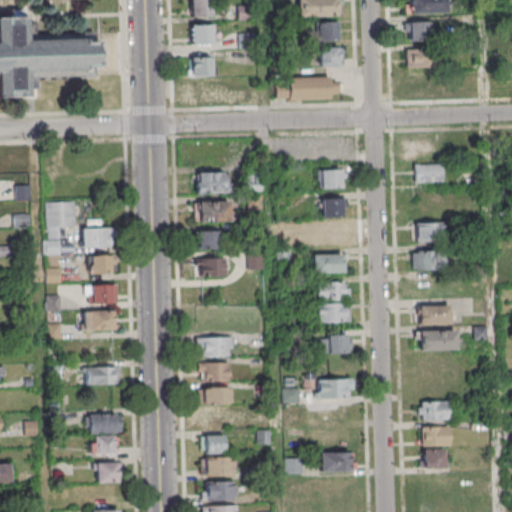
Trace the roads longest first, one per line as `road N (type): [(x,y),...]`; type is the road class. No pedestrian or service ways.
road 1 (residential): [(511,113),(0,130)]
road 2 (residential): [(384,511),(368,0)]
road 3 (tertiary): [(159,511),(147,126)]
road 4 (tertiary): [(147,126),(143,0)]
